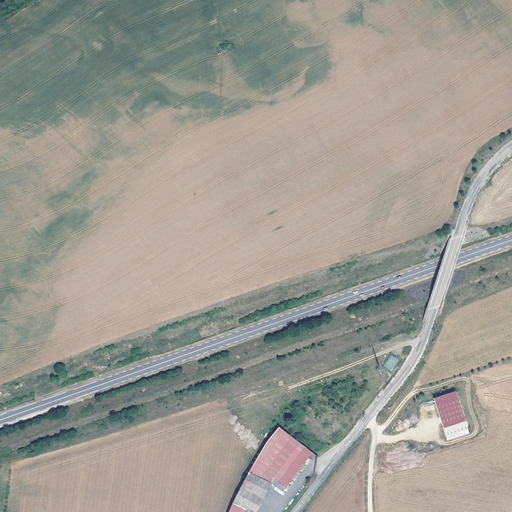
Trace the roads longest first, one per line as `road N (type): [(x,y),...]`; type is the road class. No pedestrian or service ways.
road 1 (primary): [(511,240),(0,421)]
road 2 (tertiary): [(511,146),(470,196),(414,358),(295,511)]
road 3 (unknown): [(396,278),(399,239),(415,204),(444,178),(498,157)]
